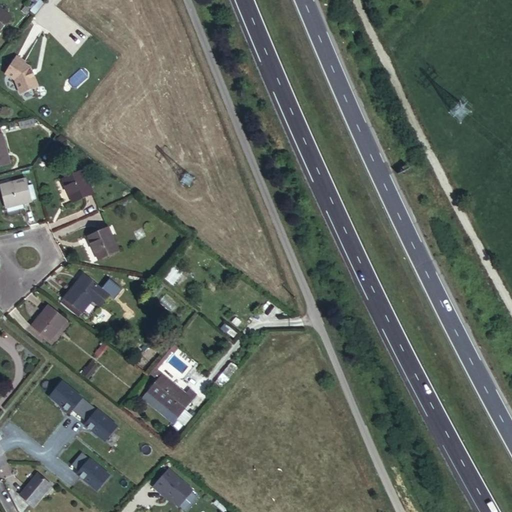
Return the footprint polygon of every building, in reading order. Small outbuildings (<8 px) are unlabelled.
[(18,12),(0,0),(0,25),(5,29),(18,12)] [(26,64),(18,58),(7,74),(16,80),(21,94),(38,88),(31,69),(25,65),(26,64)] [(0,167),(9,165),(1,136),(0,135),(0,167)] [(91,191),(80,167),(61,175),(72,199),(91,191)] [(20,181),(0,187),(0,206),(1,210),(27,202),(20,181)] [(115,250),(105,226),(85,235),(95,258),(115,250)] [(173,265),(164,279),(176,286),(184,272),(173,265)] [(102,289),(84,274),(63,299),(82,314),(102,289)] [(166,290),(161,286),(152,296),(158,299),(166,290)] [(69,320),(51,305),(33,325),(53,340),(69,320)] [(102,367),(97,362),(87,377),(91,381),(102,367)] [(187,393),(165,375),(150,392),(173,410),(187,393)] [(72,416),(85,399),(63,381),(49,398),(72,416)] [(99,409),(84,425),(107,445),(121,428),(99,409)] [(100,493),(113,476),(90,458),(76,475),(100,493)] [(153,487),(179,510),(196,491),(169,468),(153,487)] [(53,488),(39,477),(21,500),(35,511),(53,488)]
